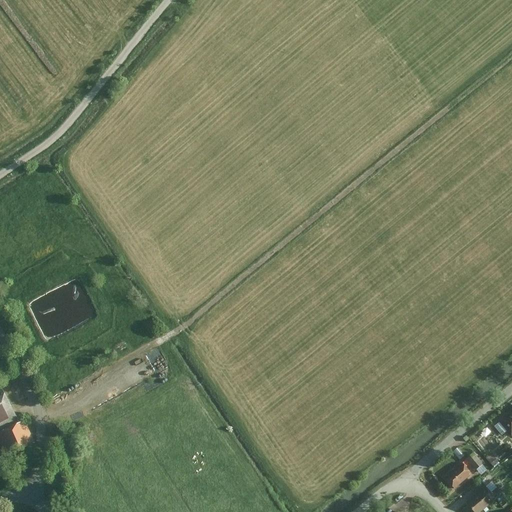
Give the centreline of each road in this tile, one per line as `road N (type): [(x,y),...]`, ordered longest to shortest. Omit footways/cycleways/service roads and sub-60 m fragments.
road 1 (track): [(166,337),(511,58)]
road 2 (unclassified): [(174,0),(46,148),(0,178)]
road 3 (residential): [(29,486),(40,462),(40,426),(0,330)]
road 4 (residential): [(411,475),(511,388)]
